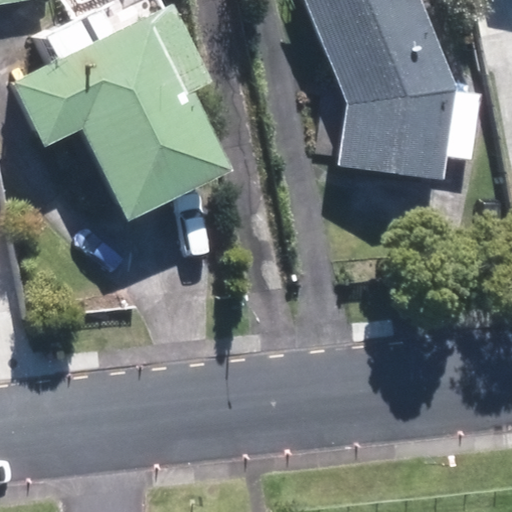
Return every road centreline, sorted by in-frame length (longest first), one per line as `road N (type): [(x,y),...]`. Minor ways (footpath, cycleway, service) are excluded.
road 1 (residential): [(0,427),(511,373)]
road 2 (unknown): [(245,341),(189,0)]
